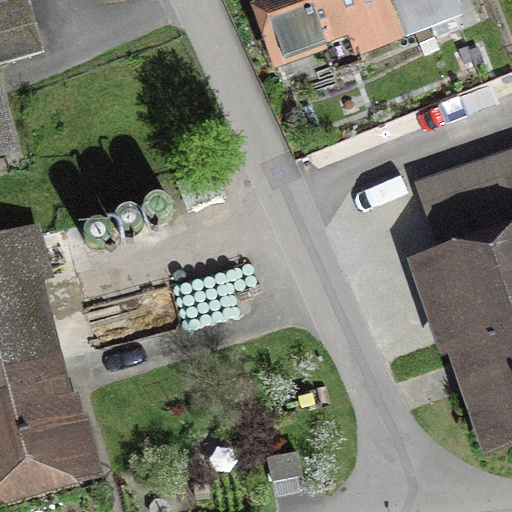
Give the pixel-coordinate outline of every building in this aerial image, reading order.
[(29,0),(0,0),(0,64),(44,52),(29,0)] [(388,0),(246,0),(280,79),(346,53),(351,68),(407,46),(388,0)] [(409,35),(461,15),(455,0),(417,0),(398,7),(409,35)] [(511,458),(511,157),(412,194),(433,250),(408,260),(487,468),(511,458)] [(49,278),(38,236),(0,245),(0,489),(93,465),(81,421),(56,427),(20,285),(49,278)] [(297,454),(268,459),(272,482),(302,476),(297,454)]
